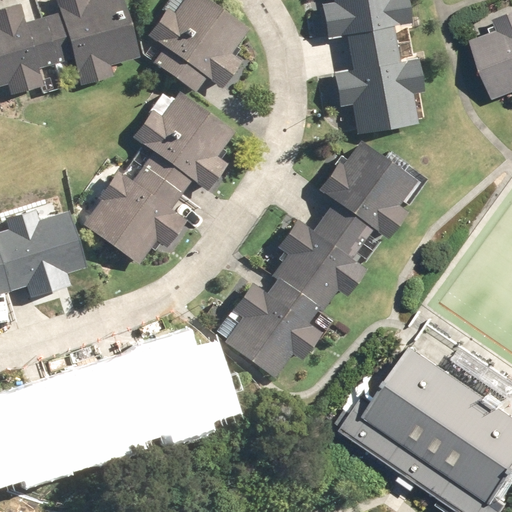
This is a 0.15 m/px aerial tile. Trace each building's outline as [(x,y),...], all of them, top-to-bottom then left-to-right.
[(58,0),(63,13),(45,19),(58,64),(75,59),(84,86),(116,77),(112,66),(140,59),(122,0),(58,0)] [(156,64),(197,94),(208,78),(223,89),(243,62),(233,54),(249,32),(205,0),(174,0),(150,35),(168,49),(156,64)] [(348,36),(352,54),(398,46),(394,28),(412,24),(407,0),(335,0),(337,4),(324,6),(330,38),(348,36)] [(27,23),(21,5),(0,10),(0,88),(10,85),(12,95),(45,85),(40,70),(58,64),(45,19),(27,23)] [(511,15),(498,21),(502,31),(474,43),(497,101),(511,94),(511,15)] [(398,46),(352,54),(354,71),(335,74),(342,108),(355,105),(360,136),(419,125),(413,95),(424,93),(418,61),(401,63),(398,46)] [(155,154),(144,168),(182,195),(193,181),(209,192),(229,165),(217,157),(235,133),(179,94),(162,118),(154,112),(134,139),(155,154)] [(336,201),(326,216),(365,245),(375,231),(389,241),(408,214),(400,208),(417,183),(362,143),(348,162),(345,160),(323,191),(336,201)] [(171,210),(182,195),(144,168),(133,183),(118,172),(99,199),(103,201),(85,226),(141,266),(158,242),(167,248),(187,221),(171,210)] [(11,238),(0,240),(0,257),(8,289),(26,284),(31,301),(62,292),(59,279),(87,271),(70,212),(42,220),(39,210),(6,220),(11,238)] [(365,245),(326,216),(314,232),(298,221),(279,248),(291,256),(276,277),(279,280),(319,309),(326,314),(340,294),(348,299),(368,271),(353,261),(365,245)] [(0,291),(8,289),(0,257),(0,291)] [(308,325),(319,309),(279,280),(268,296),(253,285),(234,311),(245,320),(228,345),(277,380),(294,357),(301,363),(321,335),(308,325)] [(511,481),(511,403),(415,338),(377,394),(369,389),(346,424),(446,492),(442,498),(462,511),(503,511),(511,499),(511,498),(504,493),(511,481)] [(150,374),(131,380),(146,425),(147,430),(165,424),(173,448),(205,436),(200,419),(228,410),(210,352),(182,361),(176,342),(143,353),(150,374)] [(55,398),(57,404),(72,449),(74,456),(100,448),(103,458),(133,448),(128,431),(146,425),(131,380),(113,386),(107,367),(77,377),(81,389),(55,398)] [(72,449),(57,404),(39,410),(33,391),(1,401),(5,414),(0,415),(0,480),(25,472),(28,481),(59,471),(54,455),(72,449)]
